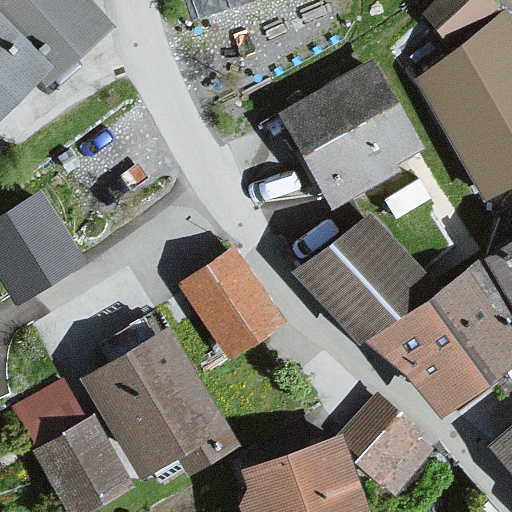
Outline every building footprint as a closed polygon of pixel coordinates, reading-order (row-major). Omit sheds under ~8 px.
[(123,18),(104,0),(0,0),(0,126),(8,134),(123,18)] [(189,0),(194,15),(246,0),(189,0)] [(499,0),(430,0),(426,6),(468,40),(499,0)] [(511,186),(511,12),(468,40),(414,72),(491,199),(511,186)] [(437,140),(382,49),(284,109),(339,200),(437,140)] [(113,261),(60,181),(0,219),(0,247),(40,308),(113,261)] [(442,273),(379,203),(308,267),(372,337),(442,273)] [(239,240),(187,280),(245,355),(298,315),(239,240)] [(511,242),(500,249),(511,268),(511,242)] [(511,379),(511,298),(483,264),(392,337),(464,423),(511,379)] [(242,410),(172,316),(95,372),(165,466),(242,410)] [(105,511),(158,475),(78,360),(22,399),(100,511),(105,511)] [(441,444),(377,393),(341,438),(405,489),(441,444)] [(371,511),(392,506),(363,426),(259,461),(276,511),(371,511)] [(511,426),(497,441),(511,455),(511,426)]
